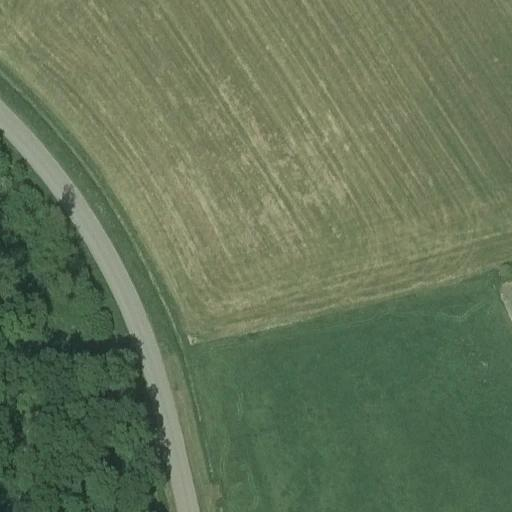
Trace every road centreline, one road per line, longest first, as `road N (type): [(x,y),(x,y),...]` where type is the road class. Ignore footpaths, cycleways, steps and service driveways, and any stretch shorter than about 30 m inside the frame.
road 1 (unclassified): [(189,511),(142,322),(95,229),(0,116)]
road 2 (track): [(0,417),(163,400)]
